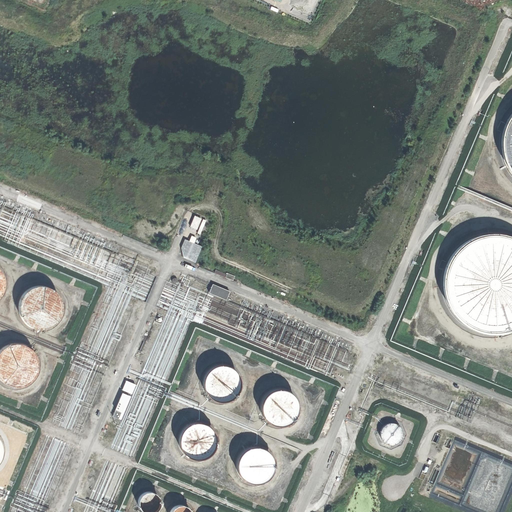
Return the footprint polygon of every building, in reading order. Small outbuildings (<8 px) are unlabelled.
[(191,226),(198,229),(202,218),(195,215),(191,226)] [(511,240),(505,239),(495,238),(485,239),(476,242),(468,246),(461,252),(454,259),(450,268),(447,277),(446,286),(447,296),(450,306),(454,314),(460,321),(467,327),(476,332),(485,334),(495,336),(505,334),(511,332),(511,240)] [(186,239),(180,256),(196,262),(203,245),(186,239)] [(209,293),(227,299),(230,290),(213,283),(209,293)] [(51,330),(58,325),(63,317),(64,309),(63,300),(58,293),(51,288),(44,287),(37,287),(32,289),(25,294),(21,301),(19,310),(22,319),(27,326),(33,330),(43,332),(51,330)] [(26,387),(34,382),(38,375),(40,366),(38,357),(33,350),(26,346),(19,344),(13,344),(8,346),(1,351),(0,352),(0,379),(2,383),(9,387),(18,389),(26,387)] [(230,404),(236,400),(240,394),(242,386),(241,379),(236,372),(230,368),(222,366),(214,368),(208,372),(204,378),(203,386),(204,394),(209,400),(215,404),(222,406),(230,404)] [(123,389),(133,393),(136,383),(126,380),(123,389)] [(122,392),(113,416),(121,419),(130,395),(122,392)] [(293,431),(299,427),(303,420),(305,413),(304,406),(299,399),(293,395),(285,393),(277,395),(271,399),(267,405),(266,413),(267,420),(272,427),(278,431),(285,432),(293,431)] [(206,461),(212,457),(217,450),(218,443),(217,436),(213,429),(206,425),(199,423),(191,425),(185,429),(181,435),(179,443),(181,450),(185,457),(191,461),(199,462),(206,461)] [(381,425),(383,443),(402,441),(401,423),(381,425)] [(269,487),(275,483),(279,477),(281,469),(279,462),(275,456),(269,451),(261,450),(253,452),(247,456),(243,462),(242,470),(243,477),(248,483),(254,487),(261,489),(269,487)] [(154,511),(157,510),(159,507),(160,503),(159,498),(157,495),(154,492),(149,491),(144,493),(141,495),(139,498),(138,503),(139,507),(141,511),(143,511),(154,511)]
